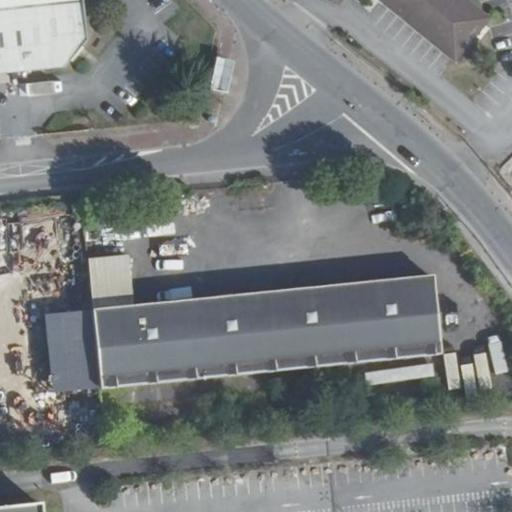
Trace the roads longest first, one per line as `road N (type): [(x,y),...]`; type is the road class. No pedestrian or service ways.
road 1 (residential): [(221,155),(0,180)]
road 2 (tertiary): [(511,254),(415,147),(353,99)]
road 3 (residential): [(353,99),(307,136),(221,155)]
road 4 (residential): [(261,23),(263,87),(221,155)]
